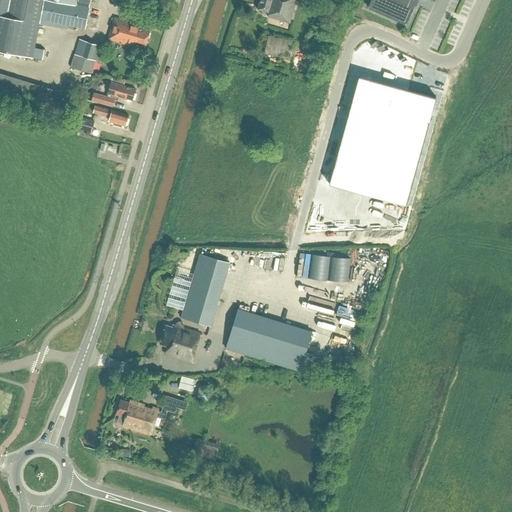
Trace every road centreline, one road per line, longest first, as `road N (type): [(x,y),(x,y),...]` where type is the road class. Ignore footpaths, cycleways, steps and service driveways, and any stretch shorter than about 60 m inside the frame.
road 1 (primary): [(81,363),(191,0)]
road 2 (unclassified): [(482,0),(458,55),(446,62),(377,33),(356,37),(306,203)]
